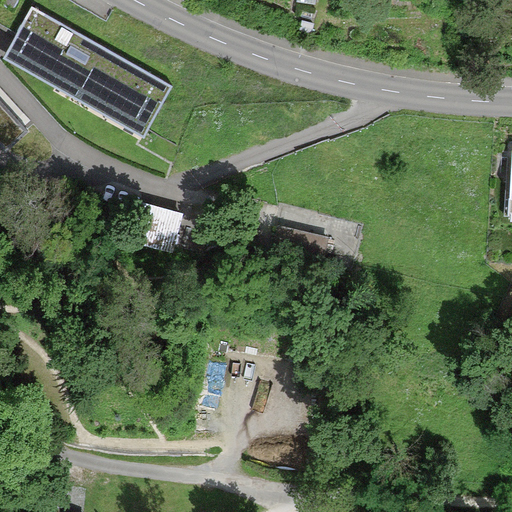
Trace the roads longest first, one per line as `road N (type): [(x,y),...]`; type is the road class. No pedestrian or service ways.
road 1 (tertiary): [(136,0),(303,70),(393,90),(511,102)]
road 2 (track): [(0,426),(87,462),(300,496)]
road 3 (track): [(511,501),(300,496),(280,511)]
